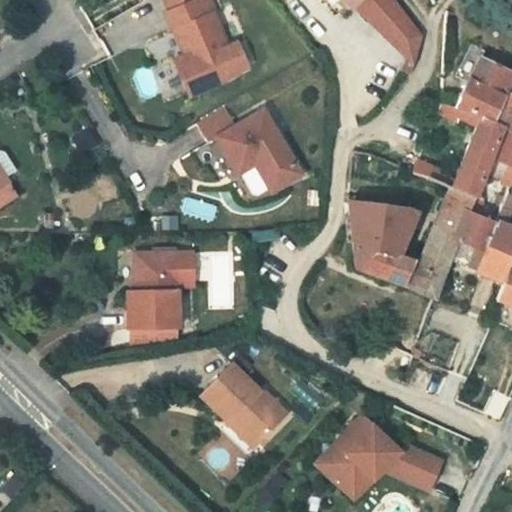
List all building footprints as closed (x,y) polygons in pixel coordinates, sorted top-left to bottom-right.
[(162,0),(159,1),(168,24),(157,29),(167,53),(172,65),(162,69),(172,91),(208,75),(240,62),(230,40),(221,44),(202,0),(162,0)] [(342,0),(344,2),(346,0),(349,0),(366,15),(402,47),(420,19),(405,0),(342,0)] [(500,81),(506,67),(463,46),(453,67),(462,73),(449,103),(465,111),(484,120),(500,81)] [(157,57),(162,69),(172,65),(167,53),(157,57)] [(511,134),(511,86),(500,81),(484,120),(487,122),(511,134)] [(247,106),(204,138),(228,170),(245,160),(265,185),(292,165),(247,106)] [(465,178),(461,189),(492,203),(511,164),(478,146),(487,122),(484,120),(465,111),(439,170),(465,178)] [(511,134),(487,122),(478,146),(511,164),(511,134)] [(0,169),(5,177),(10,174),(11,168),(0,148),(0,169)] [(404,250),(380,242),(348,232),(350,256),(426,286),(439,249),(461,189),(465,178),(439,170),(419,165),(405,198),(421,206),(404,250)] [(253,170),(239,176),(249,198),(262,193),(253,170)] [(0,201),(14,193),(5,177),(0,180),(0,201)] [(483,268),(482,273),(490,277),(499,254),(504,244),(484,235),(492,213),(494,204),(492,203),(461,189),(439,249),(483,268)] [(348,232),(380,242),(397,199),(345,199),(348,232)] [(511,223),(504,244),(499,254),(511,259),(511,223)] [(173,322),(174,246),(148,246),(148,254),(131,254),(131,285),(123,284),(123,322),(173,322)] [(189,246),(174,246),(174,284),(189,284),(189,246)] [(490,277),(485,288),(511,298),(511,259),(499,254),(490,277)] [(191,392),(219,419),(227,411),(251,436),(281,405),(257,380),(250,388),(223,361),(191,392)] [(352,410),(304,457),(329,483),(350,462),(362,475),(372,466),(416,488),(431,458),(396,441),(389,447),(352,410)] [(251,436),(227,411),(219,419),(243,443),(251,436)] [(350,462),(329,483),(342,495),(362,475),(350,462)]
